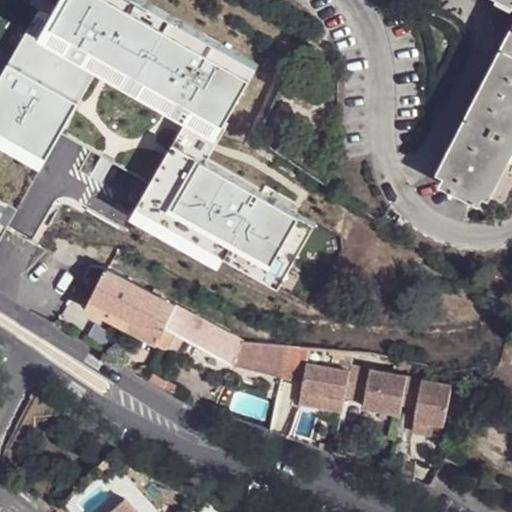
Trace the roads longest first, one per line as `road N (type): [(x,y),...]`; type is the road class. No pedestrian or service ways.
road 1 (residential): [(238,464),(42,327)]
road 2 (residential): [(29,352),(192,448),(238,464)]
road 3 (residential): [(238,464),(377,511)]
